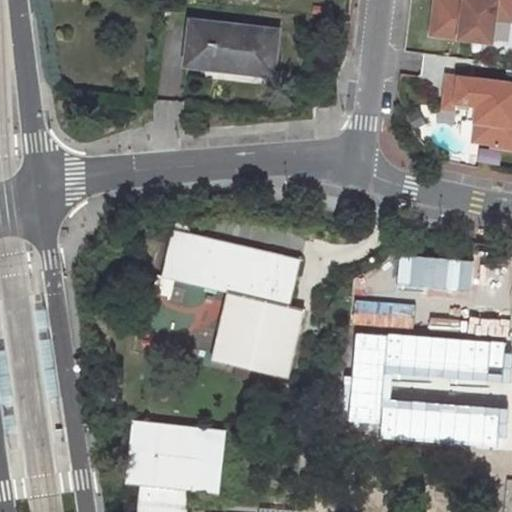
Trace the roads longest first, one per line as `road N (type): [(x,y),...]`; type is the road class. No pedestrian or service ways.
road 1 (unclassified): [(87,511),(42,191)]
road 2 (residential): [(42,191),(133,171),(322,157),(353,162)]
road 3 (unclassified): [(42,191),(17,0)]
road 4 (residential): [(353,162),(366,123),(381,0)]
road 5 (residential): [(511,202),(408,187),(353,162)]
